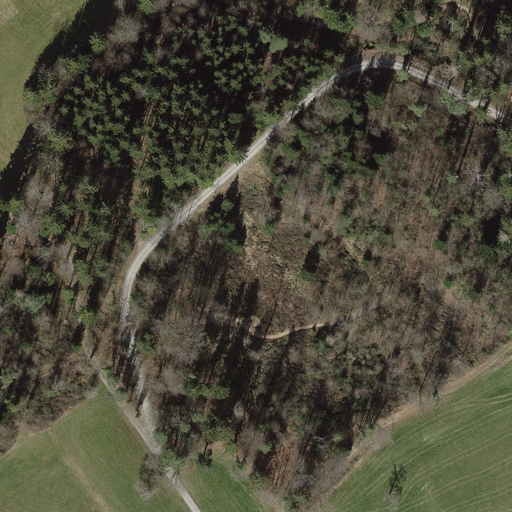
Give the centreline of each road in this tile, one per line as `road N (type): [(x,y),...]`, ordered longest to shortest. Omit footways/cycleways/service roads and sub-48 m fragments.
road 1 (track): [(511,124),(399,64),(350,67),(184,214),(148,257),(135,300),(135,362),(164,457)]
road 2 (track): [(164,457),(94,356),(62,222),(0,150)]
road 3 (track): [(254,155),(344,238),(387,299)]
